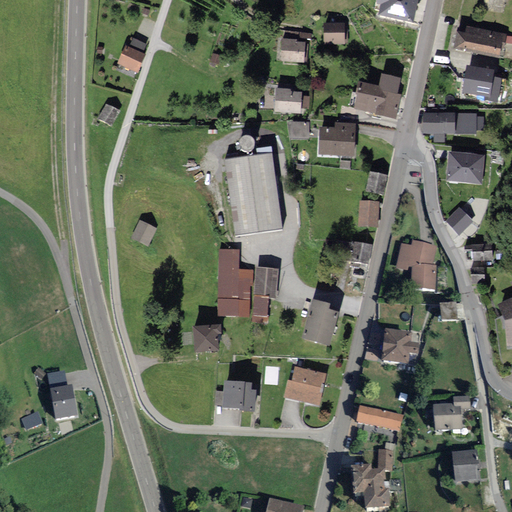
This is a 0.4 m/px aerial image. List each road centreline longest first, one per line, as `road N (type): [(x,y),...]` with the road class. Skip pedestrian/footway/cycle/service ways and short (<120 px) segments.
road 1 (residential): [(168,0),(107,188),(116,305),(140,389),(155,414),(180,428),(339,436)]
road 2 (secondary): [(78,0),(80,223),(155,511)]
road 3 (residential): [(100,511),(109,453),(105,411),(67,277),(35,216),(0,192)]
road 4 (tertiary): [(339,436),(404,142)]
road 5 (residential): [(474,307),(468,318),(503,511)]
road 6 (residential): [(474,307),(435,212),(426,160),(404,142)]
road 7 (tertiary): [(404,142),(435,0)]
